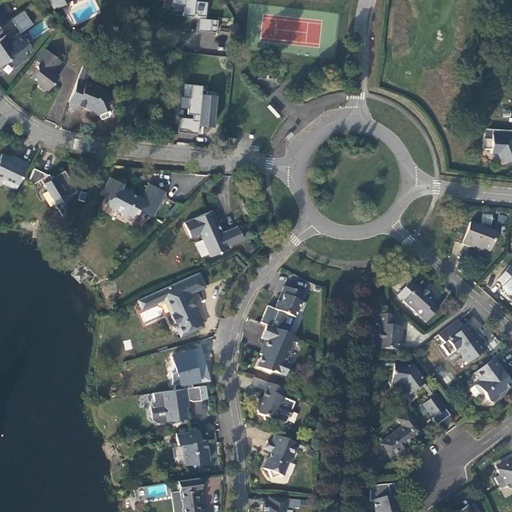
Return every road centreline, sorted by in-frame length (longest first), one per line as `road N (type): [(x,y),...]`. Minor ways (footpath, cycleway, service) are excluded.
road 1 (residential): [(315,219),(264,267),(230,337),(239,511)]
road 2 (residential): [(298,163),(138,152),(46,136),(0,102)]
road 3 (residential): [(392,221),(511,331)]
road 4 (residential): [(359,120),(367,0)]
